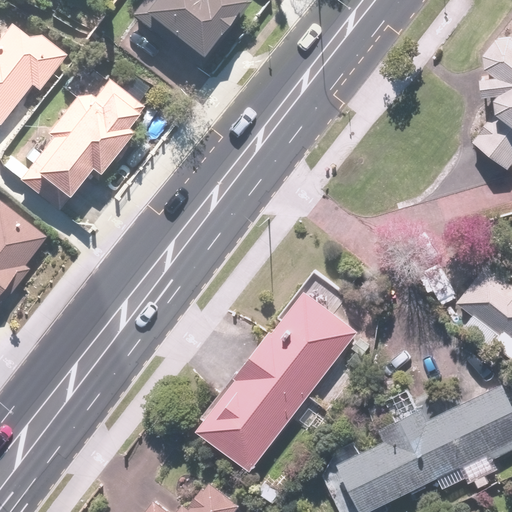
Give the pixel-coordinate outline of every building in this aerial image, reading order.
[(139,0),(128,15),(193,65),(242,0),(139,0)] [(34,93),(62,55),(31,32),(25,40),(5,25),(0,32),(0,127),(28,89),(34,93)] [(478,100),(495,98),(492,102),(492,114),(470,144),(506,170),(511,162),(511,36),(504,38),(492,42),(481,57),(481,70),(496,80),(477,82),(478,100)] [(146,99),(112,72),(102,84),(82,67),(68,84),(76,91),(40,135),(46,140),(14,179),(52,210),(84,171),(93,178),(126,137),(119,131),(146,99)] [(21,261),(41,237),(0,202),(0,308),(32,270),(21,261)] [(511,360),(511,287),(510,289),(477,265),(443,310),(511,360)] [(361,356),(368,348),(305,294),(194,434),(246,475),(348,346),(361,356)] [(511,447),(511,410),(501,388),(427,424),(421,412),(379,433),(384,442),(359,454),(354,444),(331,455),(322,475),(340,511),(378,511),(433,485),(437,492),(496,470),(491,458),(511,447)] [(166,511),(151,501),(142,511),(232,511),(238,504),(206,481),(185,509),(180,505),(174,511),(166,511)]
